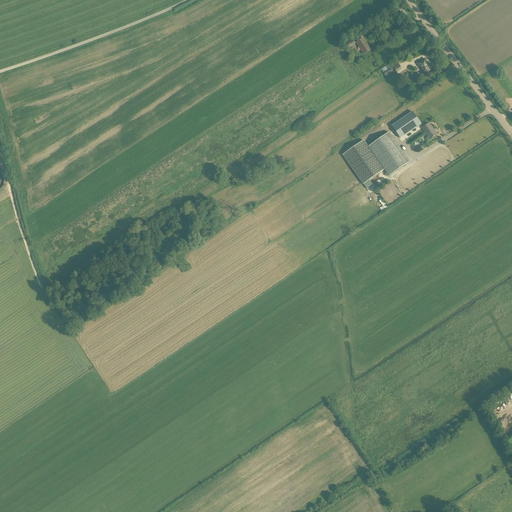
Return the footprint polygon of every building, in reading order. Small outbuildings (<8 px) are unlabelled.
[(356,43),(363,54),(371,50),(363,38),(356,43)] [(354,47),(353,45),(356,44),(353,40),(347,44),(349,48),(351,47),(352,49),(354,47)] [(396,60),(392,63),(387,65),(381,69),(385,77),(392,73),(390,68),(393,67),(396,73),(402,69),(396,60)] [(429,67),(426,62),(423,64),(421,61),(419,62),(418,60),(415,62),(418,67),(419,66),(424,74),(430,70),(428,68),(429,67)] [(412,112),(391,127),(393,130),(400,139),(421,124),(416,117),(412,112)] [(426,142),(429,140),(437,135),(430,123),(422,128),(427,137),(424,139),(426,142)] [(409,162),(389,133),(369,147),(389,176),(409,162)] [(364,141),(343,155),(363,184),(384,170),(368,147),(364,141)]
